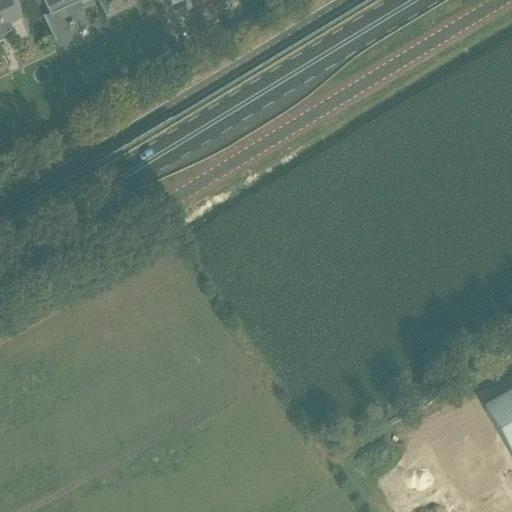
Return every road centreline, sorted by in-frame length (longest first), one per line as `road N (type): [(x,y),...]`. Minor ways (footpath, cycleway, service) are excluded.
road 1 (unclassified): [(0,292),(187,192),(500,0)]
road 2 (primary): [(0,246),(419,0)]
